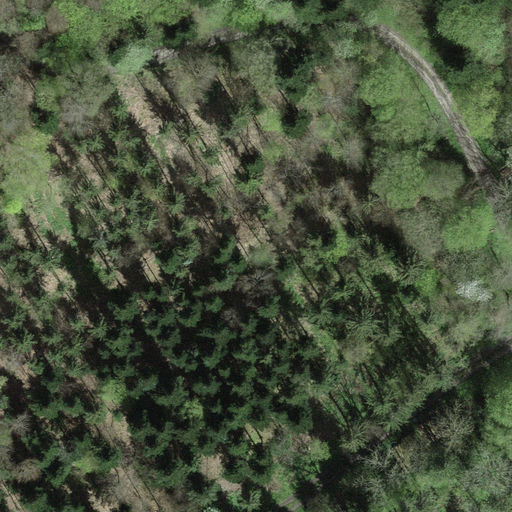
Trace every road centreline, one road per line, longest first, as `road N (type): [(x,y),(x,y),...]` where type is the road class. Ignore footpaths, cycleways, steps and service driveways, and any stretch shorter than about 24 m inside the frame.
road 1 (track): [(511,230),(444,82),(386,26),(293,11),(87,67),(50,66),(14,50),(0,33)]
road 2 (track): [(290,511),(427,391),(511,342)]
